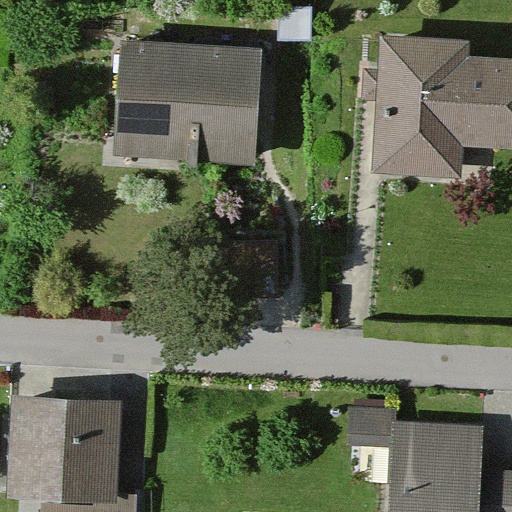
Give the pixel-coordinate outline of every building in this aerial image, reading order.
[(511,150),(511,59),(475,57),(476,42),(384,36),(382,70),(362,68),(360,104),(380,105),(375,177),(464,182),(466,148),(511,150)] [(254,164),(264,50),(130,37),(119,151),(254,164)] [(116,500),(122,402),(14,395),(7,499),(42,501),(41,511),(135,511),(136,501),(116,500)] [(385,451),(385,412),(348,412),(347,450),(385,451)] [(511,511),(511,473),(481,472),(483,430),(394,427),(391,511),(511,511)]
